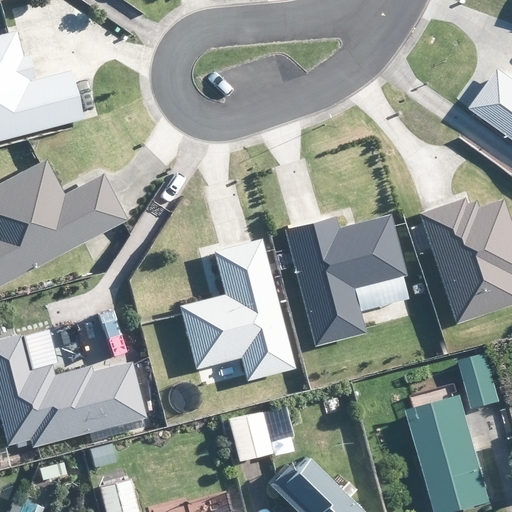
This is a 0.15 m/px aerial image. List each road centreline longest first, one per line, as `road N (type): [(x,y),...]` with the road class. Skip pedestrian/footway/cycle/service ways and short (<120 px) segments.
road 1 (residential): [(381,27),(354,70),(282,111),(194,123),(168,90),(169,47),(199,24),(223,19)]
road 2 (residential): [(223,19),(381,27)]
